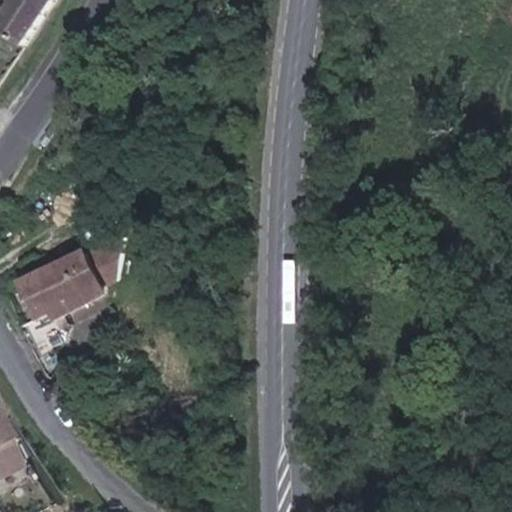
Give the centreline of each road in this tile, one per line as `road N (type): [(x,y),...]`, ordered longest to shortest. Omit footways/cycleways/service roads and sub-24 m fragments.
road 1 (secondary): [(290,511),(291,304),(317,0)]
road 2 (unclassified): [(0,319),(54,423),(142,511)]
road 3 (residential): [(107,0),(0,178)]
